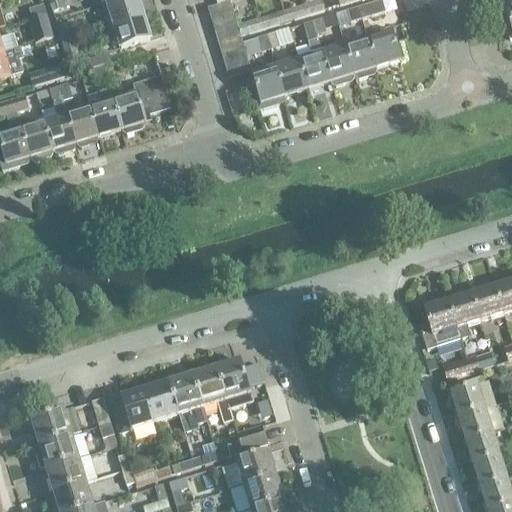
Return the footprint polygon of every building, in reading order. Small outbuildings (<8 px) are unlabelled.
[(59,0),(47,0),(52,14),(63,11),(59,0)] [(93,0),(89,0),(75,4),(78,14),(96,8),(93,0)] [(136,0),(125,0),(107,6),(114,28),(142,19),(136,0)] [(355,4),(353,0),(336,0),(339,9),(355,4)] [(511,1),(503,4),(511,31),(507,32),(510,42),(511,41),(511,1)] [(306,8),(309,18),(324,13),(321,3),(306,8)] [(357,11),(361,23),(385,15),(382,3),(357,11)] [(211,23),(233,16),(230,4),(207,11),(211,23)] [(32,22),(46,18),(43,8),(29,13),(32,22)] [(309,18),(306,8),(283,15),(286,25),(309,18)] [(361,23),(357,11),(347,14),(351,26),(361,23)] [(3,22),(6,30),(23,24),(20,15),(3,22)] [(264,32),(286,25),(283,15),(261,22),(261,20),(260,21),(264,32)] [(233,16),(211,23),(214,35),(237,27),(233,16)] [(46,18),(32,22),(27,23),(34,47),(53,41),(49,27),(46,18)] [(142,19),(114,28),(121,52),(150,43),(142,19)] [(263,32),(264,32),(260,21),(251,23),(237,27),(240,39),(255,34),(255,35),(263,32)] [(311,25),(315,37),(325,34),(321,22),(311,25)] [(315,37),(311,25),(303,27),(306,39),(312,60),(298,64),(307,92),(330,86),(322,57),(315,37)] [(61,42),(71,39),(79,36),(76,27),(68,29),(67,26),(57,30),(61,42)] [(218,46),(240,39),(237,27),(214,35),(218,46)] [(379,39),(367,43),(377,71),(400,64),(392,36),(391,36),(390,31),(378,34),(379,39)] [(263,32),(255,35),(257,42),(261,53),(269,51),(263,32)] [(263,32),(269,51),(279,48),(275,36),(266,39),(264,32),(263,32)] [(71,39),(61,42),(66,60),(77,57),(71,39)] [(221,58),(244,51),(240,39),(218,46),(221,58)] [(354,82),(358,83),(366,81),(368,78),(367,74),(377,71),(367,43),(344,50),(353,78),(354,82)] [(331,89),(335,90),(343,88),(345,85),(344,81),(353,78),(344,50),(343,46),(334,49),(336,53),(322,57),(330,86),(331,89)] [(0,82),(23,76),(18,63),(32,59),(29,48),(3,56),(0,57),(0,82)] [(247,62),(244,51),(221,58),(225,69),(247,62)] [(25,64),(28,75),(50,69),(47,58),(25,64)] [(108,58),(103,59),(89,64),(92,73),(111,67),(108,58)] [(251,74),(247,62),(225,69),(228,81),(251,74)] [(307,92),(298,64),(275,71),(284,100),(307,92)] [(41,88),(65,80),(61,69),(38,76),(41,88)] [(107,82),(103,70),(92,73),(95,85),(107,82)] [(276,102),(283,100),(284,100),(275,71),(252,78),(256,91),(250,93),(257,114),(278,108),(276,102)] [(134,136),(135,136),(136,133),(135,129),(151,124),(149,118),(171,112),(167,101),(161,79),(134,88),(136,97),(113,105),(121,133),(122,137),(126,138),(134,136)] [(58,90),(62,104),(72,101),(68,87),(58,90)] [(53,157),(57,159),(65,157),(67,154),(66,150),(75,147),(67,119),(62,104),(58,90),(49,93),(54,107),(58,121),(44,126),(52,154),(53,157)] [(90,112),(99,140),(121,133),(113,105),(109,93),(86,100),(90,112)] [(13,104),(17,118),(28,114),(24,101),(13,104)] [(30,161),(20,127),(17,118),(13,104),(0,107),(0,122),(7,121),(11,136),(0,138),(0,147),(3,156),(0,156),(0,167),(2,176),(20,170),(22,167),(21,164),(30,161)] [(76,151),(80,152),(88,150),(90,147),(89,143),(99,140),(90,112),(67,119),(75,147),(76,151)] [(31,164),(34,166),(43,163),(44,161),(43,157),(52,154),(44,126),(42,121),(20,127),(30,161),(31,164)] [(511,285),(495,291),(503,318),(511,314),(511,285)] [(495,291),(471,298),(480,325),(503,318),(495,291)] [(471,298),(448,305),(460,344),(470,340),(467,329),(480,325),(471,298)] [(424,313),(428,326),(419,329),(426,354),(460,344),(448,305),(424,313)] [(511,363),(511,349),(503,352),(508,365),(511,363)] [(466,363),(470,377),(479,374),(475,361),(466,363)] [(215,371),(228,413),(253,406),(240,363),(215,371)] [(470,377),(466,363),(442,371),(446,384),(470,377)] [(228,413),(215,371),(192,378),(202,411),(217,407),(223,428),(232,425),(228,413)] [(168,386),(178,419),(193,414),(197,428),(207,425),(202,411),(192,378),(168,386)] [(178,419),(168,386),(145,393),(155,426),(178,419)] [(459,420),(485,412),(478,388),(451,396),(459,420)] [(155,426),(145,393),(121,400),(120,397),(108,400),(119,437),(155,426)] [(97,430),(110,426),(102,402),(90,406),(97,430)] [(38,448),(71,438),(81,435),(73,411),(31,424),(38,448)] [(466,444),(493,436),(485,412),(459,420),(466,444)] [(511,419),(495,421),(496,432),(511,430),(511,419)] [(110,426),(97,430),(101,442),(114,438),(110,426)] [(236,437),(238,445),(242,457),(266,449),(260,430),(236,437)] [(473,467),(500,459),(493,436),(466,444),(473,467)] [(45,472),(78,462),(71,438),(38,448),(45,472)] [(242,457),(238,445),(226,449),(230,460),(242,457)] [(194,472),(204,469),(218,464),(216,456),(201,460),(199,454),(190,457),(192,463),(194,472)] [(243,489),(276,479),(268,455),(235,465),(243,489)] [(121,475),(130,472),(126,458),(117,461),(121,475)] [(480,491),(507,482),(500,459),(473,467),(480,491)] [(78,462),(45,472),(53,496),(86,486),(78,462)] [(194,472),(192,463),(178,468),(180,476),(194,472)] [(132,479),(134,486),(136,490),(171,479),(168,471),(154,475),(153,472),(132,479)] [(130,472),(121,475),(126,489),(134,486),(132,479),(130,472)] [(249,511),(252,511),(283,503),(276,479),(243,489),(249,511)] [(168,486),(171,496),(176,510),(184,507),(179,493),(188,491),(185,481),(168,486)] [(486,511),(493,511),(511,506),(511,498),(507,482),(480,491),(486,511)] [(86,486),(53,496),(57,511),(85,511),(93,510),(86,486)] [(158,505),(167,502),(163,488),(153,491),(158,505)] [(285,511),(283,503),(252,511),(285,511)]
